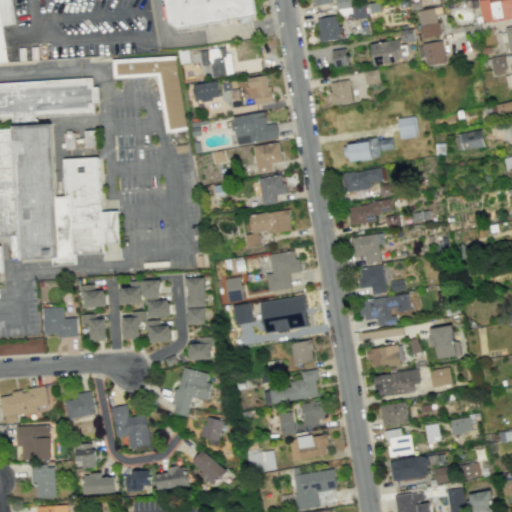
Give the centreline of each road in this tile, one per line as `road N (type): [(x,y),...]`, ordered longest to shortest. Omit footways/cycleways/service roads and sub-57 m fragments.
road 1 (residential): [(371,511),(285,0)]
road 2 (residential): [(0,366),(130,370),(179,337),(173,278)]
road 3 (residential): [(94,363),(117,457),(161,453),(180,433)]
